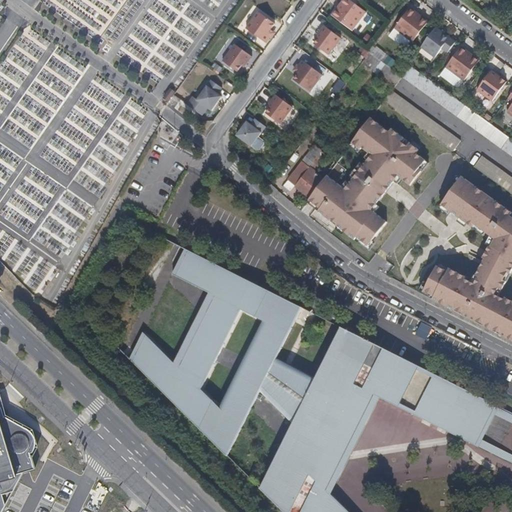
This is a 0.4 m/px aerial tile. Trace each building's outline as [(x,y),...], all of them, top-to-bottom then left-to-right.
[(366,13),(349,0),(343,0),(332,16),(353,31),(366,13)] [(418,14),(411,9),(396,29),(414,43),(430,23),(423,18),(422,19),(416,15),(418,14)] [(275,24),(258,12),(246,29),(265,43),(269,37),(273,32),(271,30),(275,24)] [(316,37),(318,38),(314,45),(329,56),(341,39),(324,26),(316,37)] [(439,30),(436,27),(421,48),(424,50),(439,30)] [(396,29),(395,30),(414,44),(414,43),(396,29)] [(456,43),(439,30),(424,50),(435,58),(442,49),(449,53),(456,43)] [(252,57),(235,45),(223,62),(238,72),(242,66),(245,68),(252,57)] [(468,51),(462,47),(446,68),(464,81),(480,61),(474,56),(473,57),(467,53),(468,51)] [(371,52),(363,63),(382,78),(395,88),(403,77),(393,70),(371,52)] [(296,73),(298,74),(294,80),(310,92),(323,76),(304,62),(300,67),(296,73)] [(484,135),(483,136),(511,156),(511,139),(495,127),(491,124),(460,101),(430,79),(412,66),(403,77),(484,135)] [(507,82),(492,71),(477,90),(492,102),(507,82)] [(395,88),(382,78),(377,85),(389,95),(393,91),(395,88)] [(198,100),(193,97),(187,106),(202,116),(208,109),(212,112),(222,97),(218,95),(222,88),(212,81),(198,100)] [(176,92),(171,88),(164,98),(169,102),(176,92)] [(389,95),(385,101),(455,151),(461,141),(393,91),(389,95)] [(268,106),(271,108),(266,114),(281,125),(293,108),(276,95),(268,106)] [(368,118),(351,143),(367,155),(343,186),(327,175),(309,197),(367,246),(387,222),(373,211),(397,177),(408,184),(425,160),(368,118)] [(251,125),(247,122),(237,136),(251,147),(267,127),(256,119),(251,125)] [(336,162),(316,145),(289,179),(297,185),(295,187),(309,197),(327,175),(321,170),(325,165),(331,170),(336,162)] [(511,176),(483,156),(475,167),(511,193),(511,176)] [(511,300),(506,297),(511,284),(511,213),(461,176),(440,204),(494,243),(473,283),(437,265),(420,293),(511,339),(511,300)] [(182,368),(148,335),(146,338),(134,362),(229,455),(262,390),(295,423),(263,488),(286,511),(350,511),(325,486),(371,393),(476,445),(482,443),(484,439),(496,414),(499,410),(496,404),(343,327),(317,379),(277,359),(303,307),(190,250),(179,272),(177,276),(218,296),(182,368)] [(421,322),(416,335),(426,339),(432,327),(421,322)] [(0,511),(15,484),(33,468),(29,453),(31,452),(34,446),(34,443),(34,440),(33,437),(29,431),(27,429),(3,416),(0,407),(0,511)] [(499,410),(496,414),(511,422),(511,413),(500,407),(499,410)] [(482,443),(480,447),(511,462),(511,453),(484,439),(482,443)]
